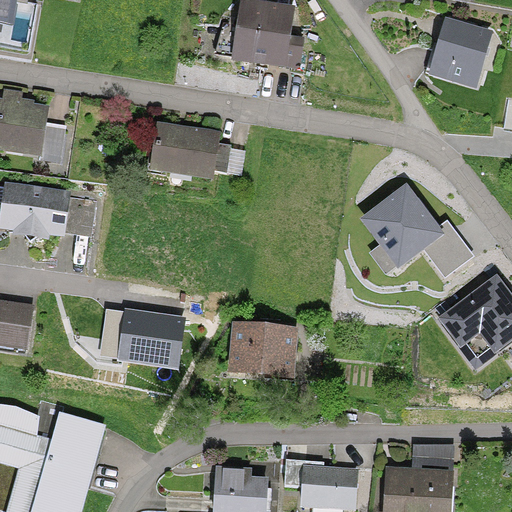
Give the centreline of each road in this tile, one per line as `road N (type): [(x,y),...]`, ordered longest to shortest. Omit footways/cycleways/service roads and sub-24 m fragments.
road 1 (residential): [(417,140),(0,72)]
road 2 (residential): [(119,511),(166,455),(205,439),(511,434)]
road 3 (residential): [(337,0),(408,100),(417,140)]
road 4 (residential): [(511,246),(454,169),(417,140)]
road 5 (residential): [(0,272),(132,293)]
